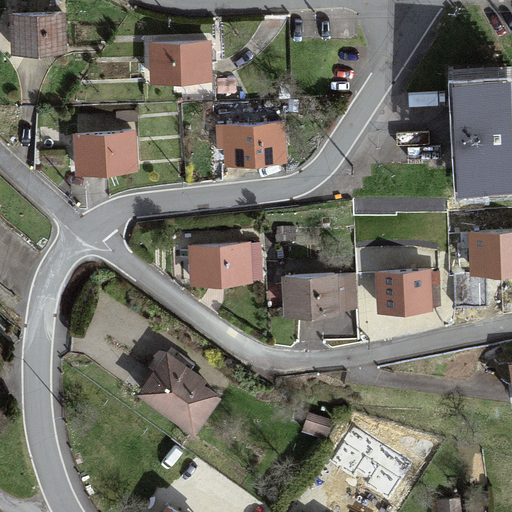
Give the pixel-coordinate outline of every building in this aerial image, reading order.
[(13,12),(14,47),(62,46),(61,11),(13,12)] [(151,41),(153,76),(208,74),(207,39),(151,41)] [(511,141),(509,70),(454,72),(459,178),(511,176),(511,141)] [(218,124),(219,143),(226,143),(227,159),(282,155),(280,120),(218,124)] [(131,129),(76,132),(78,167),(134,164),(131,129)] [(511,228),(471,231),(473,266),(511,263),(511,228)] [(191,243),(193,278),(249,276),(247,241),(191,243)] [(427,267),(379,270),(381,305),(429,302),(427,267)] [(333,272),(285,274),(287,309),(335,306),(335,305),(357,304),(355,271),(333,273),(333,272)] [(201,376),(167,351),(141,387),(193,424),(216,393),(198,380),(201,376)] [(331,418),(308,410),(302,428),(326,435),(331,418)] [(459,511),(458,496),(439,497),(440,511),(459,511)] [(307,497),(301,508),(307,511),(312,511),(318,504),(307,497)] [(182,511),(168,503),(162,511),(182,511)]
